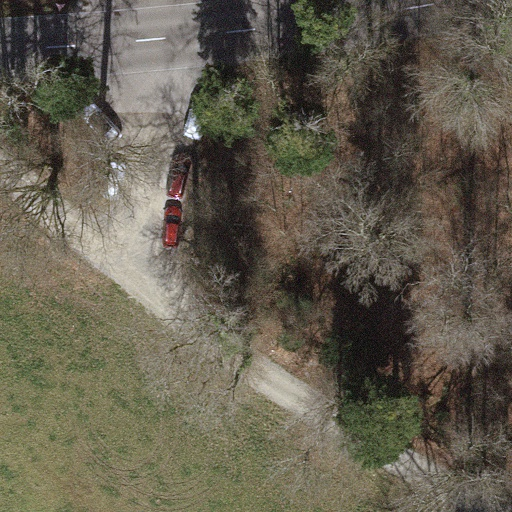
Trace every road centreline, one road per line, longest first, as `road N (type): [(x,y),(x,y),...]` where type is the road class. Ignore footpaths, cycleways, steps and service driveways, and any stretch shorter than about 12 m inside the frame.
road 1 (track): [(156,0),(152,168),(127,272),(260,382),(494,511)]
road 2 (tertiary): [(473,0),(159,40),(0,45)]
road 3 (track): [(0,190),(47,236),(127,272)]
